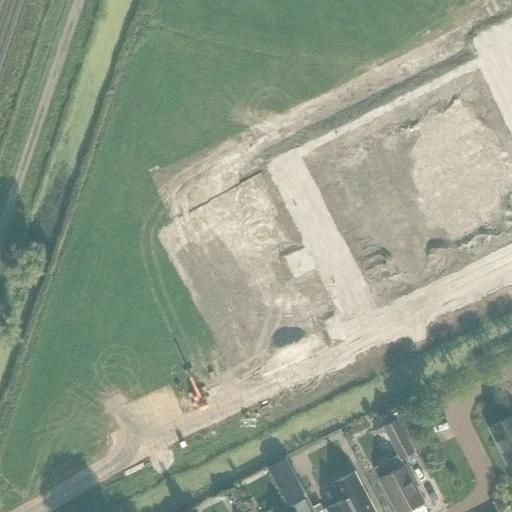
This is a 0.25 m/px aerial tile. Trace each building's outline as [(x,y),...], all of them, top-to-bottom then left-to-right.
[(511,416),(488,428),(506,465),(511,461),(511,416)] [(401,511),(422,501),(400,459),(414,452),(397,420),(383,427),(397,455),(388,460),(394,471),(379,479),(396,511),(401,511)] [(351,468),(346,458),(335,463),(340,474),(351,468)] [(289,466),(270,476),(284,502),(303,492),(289,466)] [(343,500),(327,508),(328,511),(374,511),(368,501),(354,473),(334,483),(343,500)] [(310,511),(304,500),(293,506),(296,511),(310,511)]
